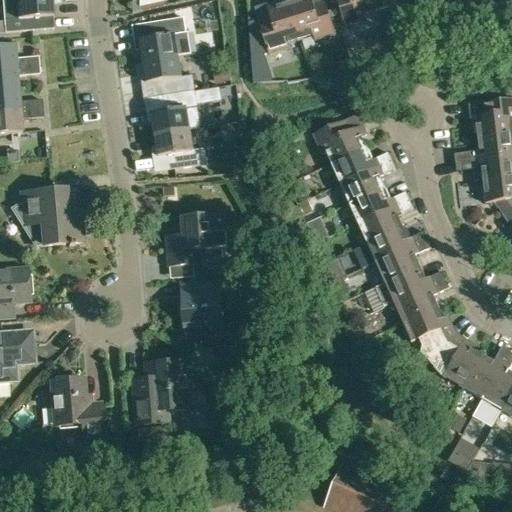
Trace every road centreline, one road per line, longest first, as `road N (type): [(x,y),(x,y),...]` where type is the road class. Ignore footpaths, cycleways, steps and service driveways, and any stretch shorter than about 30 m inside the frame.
road 1 (residential): [(117,289),(129,262),(96,0)]
road 2 (residential): [(511,334),(477,312),(434,211),(420,139)]
